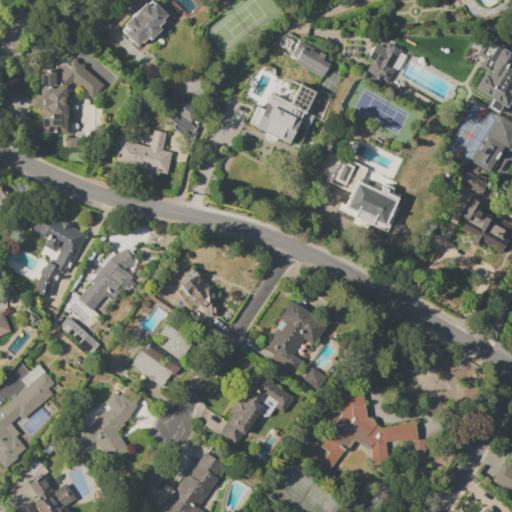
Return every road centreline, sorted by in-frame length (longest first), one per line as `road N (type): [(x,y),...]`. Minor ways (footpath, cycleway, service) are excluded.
road 1 (residential): [(511,365),(289,245),(223,221),(89,193),(0,150)]
road 2 (residential): [(289,245),(176,430)]
road 3 (residential): [(511,392),(438,511)]
